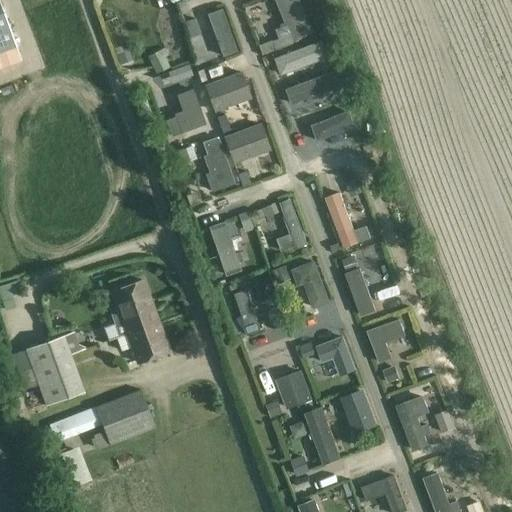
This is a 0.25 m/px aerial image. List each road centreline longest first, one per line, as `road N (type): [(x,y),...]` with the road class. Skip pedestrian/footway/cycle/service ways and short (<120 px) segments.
road 1 (residential): [(233,0),(424,511)]
road 2 (residential): [(84,0),(270,511)]
